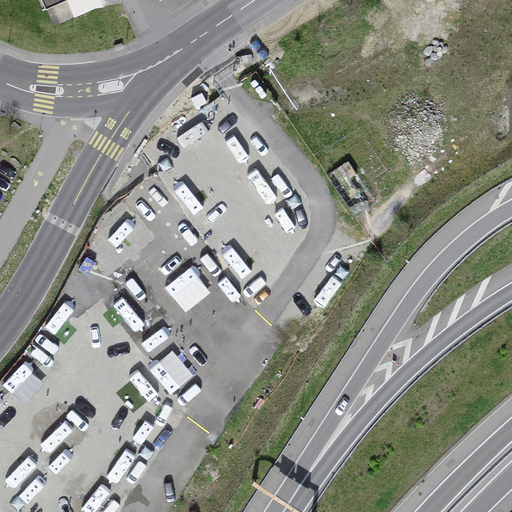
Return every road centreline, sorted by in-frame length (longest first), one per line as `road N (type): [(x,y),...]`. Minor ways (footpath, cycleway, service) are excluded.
road 1 (motorway): [(511,208),(468,236),(423,283),(286,506)]
road 2 (unclassified): [(0,331),(98,157),(140,96),(192,42)]
road 3 (motorway): [(511,292),(419,359),(286,506)]
road 4 (unclassified): [(0,78),(46,90),(99,88),(142,75),(192,42)]
